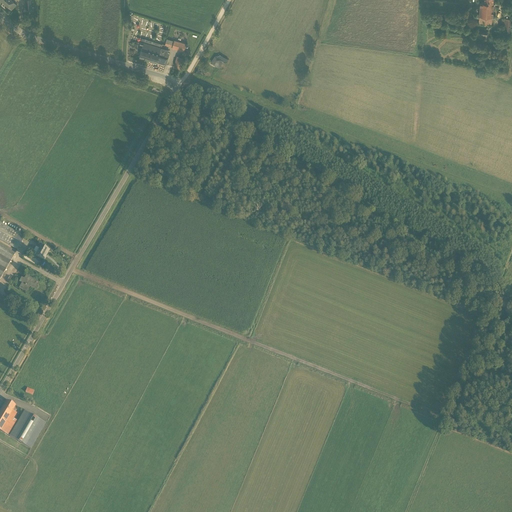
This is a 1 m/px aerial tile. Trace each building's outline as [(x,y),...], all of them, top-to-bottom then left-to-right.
[(0,0),(11,10),(15,6),(16,4),(11,0),(0,0)] [(482,1),(481,3),(480,2),(479,21),(492,22),(494,4),(493,4),(493,0),(484,0),(485,1),(482,1)] [(511,27),(511,20),(502,18),(501,26),(504,26),(511,27)] [(172,47),(178,50),(183,51),(185,44),(174,40),(166,38),(165,45),(172,47)] [(142,47),(139,57),(156,62),(165,64),(168,57),(164,56),(166,49),(161,48),(162,44),(144,39),(143,42),(140,41),(138,46),(142,47)] [(183,58),(181,58),(177,56),(174,67),(180,68),(183,58)] [(224,61),(220,59),(215,56),(211,63),(219,68),(224,61)] [(0,240),(17,250),(25,237),(0,223),(0,240)] [(0,245),(0,279),(15,254),(0,245)] [(32,254),(39,258),(44,260),(49,251),(41,246),(39,249),(35,247),(32,254)] [(26,276),(24,280),(21,278),(19,282),(22,283),(19,289),(26,293),(31,285),(36,288),(39,283),(26,276)] [(0,431),(5,434),(14,419),(17,414),(12,411),(15,406),(7,401),(0,412),(0,431)] [(24,411),(18,422),(10,437),(31,449),(46,424),(24,411)]
